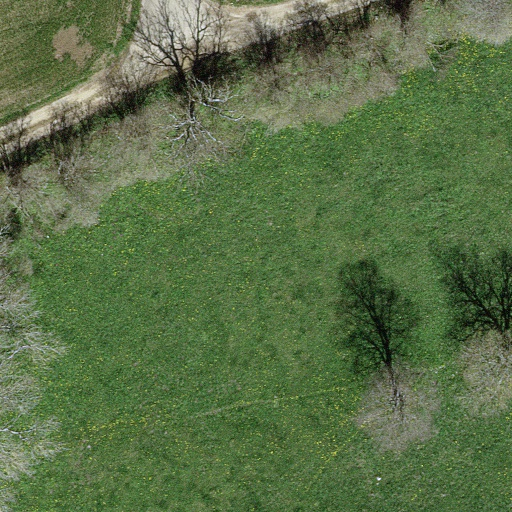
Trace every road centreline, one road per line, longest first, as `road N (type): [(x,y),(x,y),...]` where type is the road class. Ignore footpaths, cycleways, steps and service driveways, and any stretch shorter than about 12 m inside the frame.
road 1 (track): [(170,70),(389,0)]
road 2 (track): [(0,141),(170,70)]
